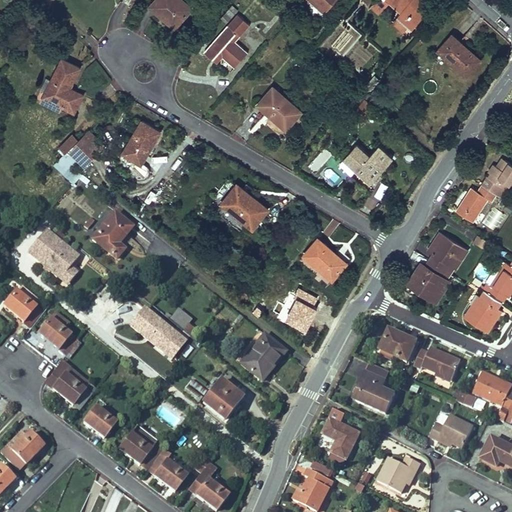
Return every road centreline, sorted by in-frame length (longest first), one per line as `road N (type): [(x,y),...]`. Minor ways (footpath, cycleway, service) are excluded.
road 1 (residential): [(401,243),(163,107)]
road 2 (tertiary): [(261,511),(290,427),(352,309),(369,297)]
road 3 (tertiary): [(401,243),(433,180),(511,78)]
road 4 (residential): [(163,107),(126,85),(106,49),(125,38),(164,64),(161,93)]
road 5 (residential): [(369,297),(508,357)]
